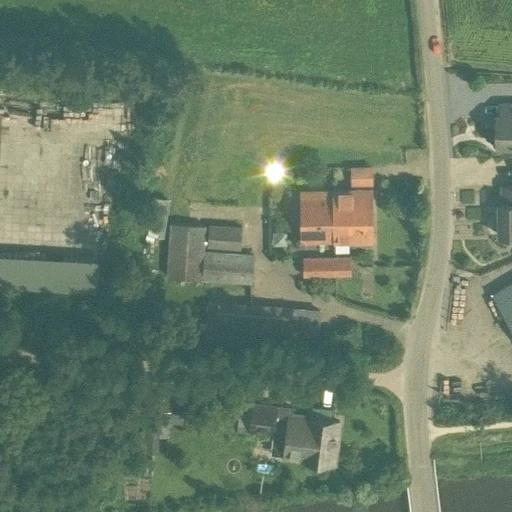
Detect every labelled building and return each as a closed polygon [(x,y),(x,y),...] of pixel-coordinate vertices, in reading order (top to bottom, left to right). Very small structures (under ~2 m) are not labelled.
[(511,114),(495,115),(496,146),(511,145),(511,114)] [(80,188),(81,170),(62,169),(63,159),(53,159),(51,186),(80,188)] [(100,184),(123,185),(124,166),(100,165),(100,184)] [(511,184),(501,185),(501,202),(497,202),(498,235),(511,234),(511,184)] [(126,208),(124,185),(114,186),(115,208),(126,208)] [(373,242),(372,188),(352,189),(352,190),(301,191),(302,240),(333,240),(333,242),(373,242)] [(30,213),(53,212),(52,202),(29,203),(30,213)] [(241,248),(242,225),(208,223),(207,246),(241,248)] [(252,283),(254,253),(204,249),(205,233),(170,230),(167,277),(252,283)] [(303,255),(303,276),(350,275),(350,254),(303,255)] [(511,281),(493,293),(511,323),(511,281)] [(271,305),(217,300),(214,330),(268,335),(269,333),(290,334),(290,329),(317,331),(318,309),(270,304),(271,305)] [(146,378),(145,408),(173,409),(174,379),(146,378)] [(448,393),(448,402),(468,403),(468,393),(448,393)] [(333,460),(338,421),(298,416),(299,408),(292,407),(293,405),(252,400),(248,431),(275,434),(275,433),(286,434),(284,454),(333,460)] [(143,447),(143,450),(157,451),(158,435),(169,435),(169,412),(144,412),(144,435),(143,447)] [(151,470),(151,458),(139,458),(139,470),(151,470)]
